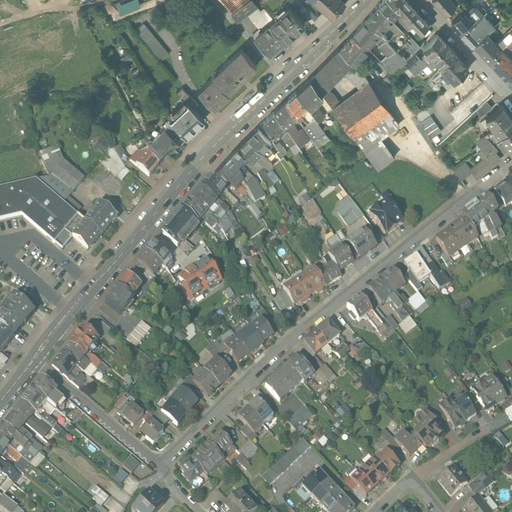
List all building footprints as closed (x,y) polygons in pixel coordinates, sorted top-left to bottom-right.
[(218,0),(233,16),(249,0),(248,0),(218,0)] [(255,8),(252,4),(249,0),(233,16),(232,16),(238,23),(247,16),(255,8)] [(340,0),(311,0),(310,1),(331,18),(344,3),(342,1),(342,2),(340,0)] [(408,20),(402,13),(403,13),(388,0),(383,0),(378,6),(392,19),(396,15),(399,17),(398,18),(404,25),(408,20)] [(416,13),(403,0),(388,0),(403,13),(402,13),(408,20),(416,13)] [(455,6),(449,0),(432,0),(445,15),(455,6)] [(468,29),(473,24),(473,23),(487,11),(483,7),(481,9),(477,5),(475,7),(472,7),(468,10),(468,13),(466,15),(464,12),(451,24),(460,34),(467,28),(468,29)] [(365,20),(379,33),(387,24),(396,33),(388,42),(394,49),(396,51),(402,45),(411,54),(413,52),(419,47),(392,19),(378,6),(365,20)] [(260,32),(268,25),(269,24),(255,8),(247,16),(260,32)] [(303,26),(286,8),(269,24),(268,25),(283,40),(282,41),(284,43),(303,26)] [(311,23),(317,18),(309,9),(303,14),(311,23)] [(433,31),(416,13),(408,20),(413,25),(425,38),(433,31)] [(478,19),(473,23),(478,28),(479,27),(482,24),(478,19)] [(388,42),(379,33),(365,20),(352,35),(365,48),(374,40),(379,45),(378,46),(387,54),(388,55),(394,49),(388,42)] [(413,25),(408,20),(404,25),(409,29),(413,25)] [(472,47),(473,45),(485,34),(483,31),(479,27),(478,28),(473,23),(473,24),(468,29),(469,30),(462,36),(472,47)] [(143,24),(134,32),(160,62),(169,55),(143,24)] [(283,40),(268,25),(260,32),(259,33),(257,31),(251,36),(253,38),(268,54),(282,41),(283,40)] [(509,31),(501,40),(505,44),(511,37),(511,36),(510,35),(511,33),(509,31)] [(446,45),(436,34),(422,47),(429,54),(425,55),(422,58),(426,62),(446,45)] [(473,45),(488,61),(505,44),(501,40),(500,39),(495,44),(486,34),(485,34),(473,45)] [(375,57),(365,48),(352,35),(338,50),(353,64),(362,54),(370,61),(373,59),(375,57)] [(488,61),(508,83),(511,79),(511,62),(506,56),(511,51),(510,49),(505,44),(488,61)] [(402,45),(396,51),(405,60),(411,54),(402,45)] [(446,45),(426,62),(422,66),(427,71),(434,65),(435,61),(441,68),(455,55),(446,45)] [(405,60),(396,51),(394,49),(388,55),(387,54),(379,62),(388,75),(403,61),(405,60)] [(388,134),(399,125),(363,74),(353,64),(338,50),(333,55),(346,68),(343,71),(361,88),(340,104),(332,94),(329,94),(325,89),(323,86),(318,89),(322,96),(355,139),(379,121),(388,134)] [(219,73),(213,78),(227,92),(256,65),(242,51),(236,57),(234,55),(217,71),(219,73)] [(414,73),(422,66),(417,61),(419,58),(413,52),(411,54),(405,60),(403,61),(414,73)] [(128,54),(120,59),(123,65),(132,60),(128,54)] [(346,68),(333,55),(310,79),(318,89),(323,86),(325,89),(343,71),(346,68)] [(468,70),(455,55),(441,68),(435,73),(440,79),(445,74),(449,78),(443,84),(447,89),(468,70)] [(417,61),(422,66),(426,62),(422,58),(420,59),(419,58),(417,61)] [(425,82),(432,76),(427,71),(422,66),(414,73),(419,78),(420,78),(425,82)] [(440,79),(435,73),(432,76),(425,82),(430,88),(440,79)] [(213,77),(198,92),(214,108),(229,94),(227,92),(213,78),(213,77)] [(310,79),(296,92),(308,104),(307,105),(310,107),(312,105),(322,96),(318,89),(310,79)] [(405,96),(412,89),(406,83),(399,90),(405,96)] [(468,116),(491,94),(481,84),(450,113),(456,119),(464,112),(468,116)] [(177,92),(186,102),(194,110),(199,105),(182,88),(177,92)] [(296,92),(284,103),(295,117),(299,112),(307,105),(308,104),(296,92)] [(194,110),(186,102),(169,119),(184,134),(186,137),(203,120),(194,110)] [(273,112),(274,113),(286,130),(291,126),(289,122),(295,117),(284,103),(284,102),(273,112)] [(487,102),(476,112),(481,118),(492,109),(487,102)] [(415,104),(410,107),(415,113),(420,110),(415,104)] [(318,123),(308,109),(310,107),(307,105),(299,112),(308,124),(303,127),(317,147),(322,144),(319,139),(326,134),(318,123)] [(312,105),(310,107),(308,109),(318,123),(325,118),(316,107),(312,105)] [(495,139),(511,126),(511,120),(504,110),(502,112),(499,108),(485,119),(493,129),(484,135),(486,138),(487,137),(491,141),(495,139)] [(274,113),(263,123),(272,136),(276,133),(279,137),(281,135),(286,130),(274,113)] [(441,132),(430,117),(421,124),(431,139),(441,132)] [(152,140),(168,155),(169,154),(171,154),(173,152),(173,150),(174,148),(180,143),(178,141),(184,134),(169,119),(164,123),(164,127),(152,140)] [(379,121),(355,139),(368,156),(378,170),(395,157),(381,139),(388,134),(379,121)] [(296,132),(292,126),(291,126),(286,130),(295,143),(297,146),(303,142),(296,132)] [(511,126),(495,139),(499,145),(500,144),(507,154),(511,149),(511,126)] [(257,128),(247,139),(263,152),(265,157),(267,158),(273,152),(267,145),(270,141),(257,128)] [(300,129),(296,132),(303,142),(297,146),(299,148),(309,141),(300,129)] [(289,147),(295,143),(286,130),(281,135),(289,147)] [(319,139),(322,144),(329,139),(326,134),(319,139)] [(477,152),(491,141),(487,137),(486,138),(476,145),(477,152)] [(147,145),(144,138),(135,143),(139,150),(130,161),(129,161),(130,161),(136,167),(149,177),(158,166),(150,160),(153,156),(147,145)] [(247,139),(237,148),(250,161),(250,162),(256,156),(261,161),(265,157),(263,152),(247,139)] [(500,159),(493,150),(499,145),(495,139),(491,141),(477,152),(483,159),(470,169),(471,171),(476,178),(500,159)] [(150,160),(158,166),(168,155),(152,140),(147,145),(153,156),(150,160)] [(98,142),(94,149),(102,154),(107,147),(98,142)] [(279,142),(275,145),(282,156),(286,152),(279,142)] [(124,168),(130,161),(129,161),(130,161),(127,159),(120,147),(114,150),(124,168)] [(39,156),(49,178),(61,164),(82,182),(84,180),(63,162),(56,148),(39,156)] [(116,177),(124,168),(114,150),(112,148),(98,164),(115,179),(116,177)] [(234,151),(224,162),(239,176),(243,183),(246,187),(252,180),(241,170),(250,161),(237,148),(235,150),(234,151)] [(267,158),(265,157),(261,161),(258,164),(261,167),(262,166),(266,170),(272,165),(267,158)] [(224,162),(210,177),(224,191),(227,193),(231,188),(235,192),(243,183),(239,176),(224,162)] [(460,180),(471,171),(470,169),(464,162),(453,170),(460,180)] [(49,178),(36,181),(76,215),(81,209),(68,199),(82,182),(61,164),(49,178)] [(130,172),(124,168),(116,177),(122,182),(130,172)] [(263,185),(270,180),(267,176),(263,171),(257,175),(263,185)] [(272,173),(267,176),(270,180),(275,186),(279,182),(272,173)] [(328,183),(333,179),(328,173),(324,177),(328,183)] [(210,177),(200,189),(215,201),(213,204),(217,208),(221,204),(222,203),(217,199),(224,191),(210,177)] [(252,180),(246,187),(258,209),(261,207),(259,202),(265,198),(256,184),(252,180)] [(267,191),(275,186),(270,180),(263,185),(267,191)] [(84,222),(76,215),(36,181),(0,189),(0,221),(20,216),(61,251),(71,239),(71,238),(85,223),(84,222)] [(340,186),(337,181),(328,188),(335,189),(340,186)] [(503,202),(511,196),(511,195),(511,189),(510,191),(504,182),(493,190),(503,202)] [(200,189),(190,201),(205,214),(208,210),(213,204),(215,201),(200,189)] [(385,203),(386,203),(388,206),(394,202),(387,192),(380,197),(385,203)] [(232,208),(237,203),(229,195),(226,198),(232,208)] [(298,202),(303,208),(311,202),(306,195),(298,202)] [(488,219),(491,225),(495,233),(501,230),(493,214),(498,211),(486,196),(476,204),(488,219)] [(511,204),(511,202),(511,196),(503,202),(505,208),(511,204)] [(352,202),(349,197),(338,205),(338,209),(335,211),(338,215),(350,206),(349,204),(352,202)] [(303,208),(301,209),(309,221),(321,213),(313,200),(311,202),(303,208)] [(190,201),(182,209),(197,223),(200,219),(212,229),(216,224),(209,218),(205,214),(190,201)] [(356,207),(352,202),(349,204),(350,206),(338,215),(341,218),(351,210),(356,207)] [(388,206),(386,203),(385,203),(370,215),(385,236),(402,223),(395,214),(394,215),(388,206)] [(84,222),(85,223),(100,236),(111,223),(112,224),(116,219),(99,204),(95,208),(96,208),(84,222)] [(225,214),(217,208),(213,204),(208,210),(213,214),(220,220),(224,216),(225,214)] [(221,204),(217,208),(225,214),(224,216),(227,219),(231,225),(235,221),(232,216),(228,211),(229,210),(221,204)] [(463,218),(473,231),(478,227),(483,222),(486,227),(491,225),(488,219),(476,204),(461,216),(463,218)] [(356,207),(351,210),(359,220),(363,217),(361,213),(356,207)] [(197,223),(182,209),(162,234),(177,247),(185,237),(186,238),(191,233),(189,232),(197,223)] [(359,220),(351,210),(341,218),(348,228),(359,220)] [(227,219),(224,216),(220,220),(213,214),(209,218),(216,224),(220,227),(221,229),(225,235),(232,227),(231,225),(227,219)] [(462,229),(458,231),(468,246),(477,239),(473,231),(463,218),(458,221),(462,227),(462,229)] [(488,233),(485,228),(486,227),(483,222),(478,227),(482,236),(488,233)] [(100,236),(85,223),(71,238),(87,251),(100,236)] [(220,227),(216,224),(212,229),(217,233),(221,229),(220,227)] [(495,233),(491,225),(486,227),(485,228),(488,233),(492,240),(497,237),(495,233)] [(285,227),(277,232),(280,237),(288,232),(285,227)] [(506,238),(501,230),(495,233),(497,237),(499,242),(506,238)] [(458,253),(468,246),(458,231),(454,234),(450,234),(449,231),(446,234),(458,253)] [(341,233),(335,236),(342,246),(347,243),(341,233)] [(375,248),(365,233),(348,245),(347,243),(342,246),(353,263),(375,248)] [(449,259),(458,253),(446,234),(435,240),(445,255),(448,260),(449,259)] [(332,264),(338,274),(353,263),(342,246),(335,236),(326,242),(333,253),(327,256),(332,264)] [(146,252),(161,265),(161,266),(169,256),(170,255),(154,242),(146,252)] [(229,242),(224,246),(233,261),(238,257),(236,253),(231,246),(229,242)] [(234,244),(231,246),(236,253),(239,251),(234,244)] [(306,247),(308,253),(316,249),(314,244),(306,247)] [(414,254),(416,257),(424,269),(431,264),(421,248),(414,254)] [(308,253),(306,254),(309,259),(319,254),(316,249),(308,253)] [(161,265),(146,252),(136,263),(147,272),(152,276),(161,265)] [(449,259),(448,260),(445,255),(440,258),(447,268),(452,265),(449,259)] [(169,256),(161,266),(167,270),(167,271),(173,265),(169,256)] [(332,264),(327,256),(323,259),(328,267),(332,264)] [(424,269),(416,257),(403,265),(408,273),(409,272),(412,276),(419,287),(431,279),(424,269)] [(220,280),(206,259),(178,277),(183,284),(179,287),(188,301),(220,280)] [(317,274),(325,287),(326,287),(341,278),(338,274),(332,264),(328,267),(317,274)] [(432,264),(431,264),(424,269),(431,279),(439,291),(446,286),(443,281),(445,279),(442,274),(439,276),(432,264)] [(140,287),(147,279),(143,276),(133,268),(126,276),(140,287)] [(304,276),(314,293),(317,294),(323,291),(323,288),(325,287),(317,274),(314,269),(304,276)] [(379,281),(401,309),(404,306),(406,305),(401,298),(398,300),(394,295),(405,287),(392,271),(379,281)] [(157,280),(152,276),(147,272),(143,276),(147,279),(153,285),(157,280)] [(126,276),(117,288),(131,298),(140,287),(126,276)] [(310,296),(314,293),(304,276),(293,282),(305,302),(309,299),(310,296)] [(407,280),(418,295),(423,291),(419,287),(412,276),(407,280)] [(401,309),(379,281),(368,290),(381,306),(387,301),(393,308),(391,309),(395,314),(401,309)] [(301,304),(305,302),(293,282),(282,289),(285,293),(293,307),(298,304),(301,304)] [(131,298),(117,288),(100,310),(115,322),(133,300),(131,298)] [(287,310),(293,307),(285,293),(273,301),(281,313),(286,309),(287,310)] [(0,312),(0,328),(11,337),(31,312),(10,294),(0,306),(0,307),(2,310),(0,312)] [(408,303),(415,311),(425,303),(418,295),(408,303)] [(373,315),(360,297),(347,307),(353,315),(350,317),(354,322),(357,320),(359,323),(364,319),(366,322),(368,320),(371,323),(376,319),(373,315)] [(467,299),(454,306),(460,317),(473,310),(467,299)] [(429,308),(425,303),(415,311),(420,316),(429,308)] [(404,306),(401,309),(408,318),(412,316),(404,306)] [(263,324),(269,319),(263,309),(256,314),(260,320),(261,320),(263,324)] [(408,318),(401,309),(395,314),(402,324),(408,318)] [(376,319),(387,332),(391,329),(385,320),(378,311),(373,315),(376,319)] [(245,322),(250,328),(260,320),(256,314),(245,322)] [(393,331),(397,328),(389,317),(385,320),(391,329),(393,331)] [(417,329),(408,318),(402,324),(397,328),(405,338),(417,329)] [(382,335),(387,332),(376,319),(371,323),(381,336),(382,335)] [(260,320),(250,328),(261,344),(272,336),(263,324),(261,320),(260,320)] [(241,335),(250,328),(245,322),(231,333),(236,340),(241,336),(241,335)] [(328,322),(316,332),(327,346),(339,336),(335,331),(337,330),(335,327),(333,329),(328,322)] [(150,330),(141,323),(126,340),(135,348),(150,330)] [(111,332),(102,325),(92,337),(98,342),(101,344),(111,332)] [(166,327),(162,331),(168,336),(171,331),(166,327)] [(0,353),(12,339),(11,337),(0,328),(0,353)] [(241,336),(236,340),(248,356),(263,346),(261,344),(250,328),(241,335),(241,336)] [(68,346),(83,360),(83,359),(85,358),(98,342),(92,337),(83,329),(68,346)] [(395,333),(393,331),(391,329),(387,332),(382,335),(386,340),(395,333)] [(181,331),(174,337),(180,343),(186,337),(181,331)] [(327,346),(316,332),(303,342),(308,349),(306,351),(311,358),(321,350),(327,346)] [(236,340),(231,333),(220,341),(225,348),(236,340)] [(248,356),(236,340),(225,348),(227,351),(237,364),(248,356)] [(367,348),(359,340),(349,348),(356,357),(367,348)] [(225,348),(220,341),(213,346),(220,355),(221,356),(227,351),(225,348)] [(220,355),(213,346),(211,344),(204,351),(214,361),(215,360),(220,355)] [(61,355),(76,368),(82,373),(89,364),(83,359),(83,360),(68,346),(61,355)] [(331,350),(327,346),(321,350),(324,355),(331,350)] [(349,351),(344,346),(335,354),(340,359),(349,351)] [(76,368),(61,355),(52,366),(67,379),(68,377),(76,368)] [(298,357),(287,367),(301,382),(303,384),(314,375),(298,357)] [(88,361),(85,358),(83,359),(89,364),(97,370),(102,375),(106,370),(91,358),(88,361)] [(203,372),(218,387),(231,375),(215,360),(214,361),(203,372)] [(89,364),(82,373),(89,379),(97,370),(89,364)] [(507,364),(501,368),(505,374),(511,370),(507,364)] [(301,382),(287,367),(265,387),(279,402),(301,382)] [(336,378),(326,367),(320,372),(329,381),(330,383),(336,378)] [(448,370),(443,374),(448,380),(453,376),(448,370)] [(218,387),(203,372),(194,381),(193,383),(198,388),(208,398),(210,396),(211,396),(212,395),(212,393),(218,387)] [(329,381),(320,372),(315,377),(323,386),(329,381)] [(68,377),(67,379),(78,389),(85,381),(78,375),(73,382),(68,377)] [(198,388),(193,383),(194,381),(190,377),(183,383),(185,385),(193,392),(198,388)] [(32,390),(46,402),(55,410),(63,401),(54,394),(56,391),(42,378),(32,390)] [(181,390),(185,385),(183,383),(179,379),(174,385),(181,390)] [(482,385),(496,406),(500,403),(502,403),(504,402),(504,399),(491,379),(482,385)] [(482,385),(480,382),(470,388),(473,392),(477,398),(476,399),(478,403),(481,407),(483,406),(488,414),(493,410),(492,408),(496,406),(482,385)] [(189,398),(193,392),(185,385),(181,390),(189,398)] [(21,404),(34,415),(38,411),(42,405),(46,402),(32,390),(21,404)] [(170,402),(186,415),(186,416),(196,404),(189,398),(181,390),(170,402)] [(256,399),(261,404),(265,400),(258,392),(253,396),(256,400),(256,399)] [(476,399),(477,398),(473,392),(468,395),(475,405),(478,403),(476,399)] [(452,407),(463,399),(463,398),(460,394),(449,402),(452,407)] [(468,395),(463,398),(463,399),(472,411),(477,408),(474,405),(475,405),(468,395)] [(126,402),(127,401),(122,397),(117,403),(122,407),(126,402)] [(126,402),(130,406),(132,404),(134,406),(136,403),(130,398),(127,401),(126,402)] [(247,408),(263,426),(273,417),(261,404),(256,399),(256,400),(247,408)] [(452,407),(463,424),(469,421),(475,417),(472,411),(463,399),(452,407)] [(52,413),(55,410),(46,402),(42,405),(52,413)] [(120,418),(130,406),(126,402),(122,407),(118,411),(116,414),(120,418)] [(186,415),(170,402),(162,413),(161,414),(168,419),(177,427),(177,426),(186,415)] [(452,407),(449,402),(439,409),(446,420),(454,431),(458,428),(460,429),(465,426),(463,424),(452,407)] [(118,411),(122,407),(117,403),(113,408),(118,411)] [(21,404),(12,414),(25,425),(42,440),(49,433),(40,425),(35,425),(32,422),(30,420),(34,415),(21,404)] [(344,405),(336,412),(343,419),(350,413),(344,405)] [(446,420),(439,409),(437,405),(429,410),(438,419),(441,423),(446,420)] [(142,417),(130,406),(120,418),(132,428),(142,417)] [(312,415),(304,407),(287,423),(295,431),(300,426),(312,415)] [(263,426),(247,408),(237,417),(246,426),(254,435),(263,426)] [(168,419),(161,414),(162,413),(159,410),(153,417),(163,426),(168,419)] [(438,419),(429,410),(424,414),(434,425),(432,426),(435,429),(441,423),(438,419)] [(44,416),(38,411),(34,415),(52,430),(55,426),(56,425),(44,415),(44,416)] [(148,422),(152,417),(148,413),(141,421),(146,425),(148,422)] [(12,414),(3,425),(27,445),(31,440),(23,433),(19,432),(25,425),(12,414)] [(412,436),(425,449),(428,446),(430,447),(436,442),(437,443),(443,438),(435,429),(432,426),(434,425),(424,414),(410,426),(416,432),(412,436)] [(159,431),(163,426),(153,417),(152,417),(148,422),(159,431)] [(159,431),(148,422),(146,425),(139,433),(153,445),(162,434),(159,431)] [(3,425),(0,428),(0,438),(8,445),(13,440),(15,443),(18,446),(18,447),(22,451),(27,445),(3,425)] [(61,431),(55,426),(52,430),(58,435),(61,431)] [(257,439),(254,435),(246,426),(240,432),(249,441),(252,444),(257,439)] [(300,426),(295,431),(300,436),(305,431),(300,426)] [(386,442),(394,451),(398,447),(394,442),(384,431),(379,435),(386,442)] [(331,433),(326,439),(332,446),(338,441),(331,433)] [(207,445),(208,445),(220,458),(232,447),(219,434),(207,445)] [(425,449),(412,436),(408,440),(402,434),(394,442),(398,447),(409,458),(416,451),(421,456),(426,451),(425,449)] [(302,439),(298,444),(306,452),(310,448),(302,439)] [(29,465),(33,459),(26,453),(26,454),(22,451),(18,447),(18,446),(15,443),(13,440),(8,445),(7,447),(21,458),(29,465)] [(42,449),(31,440),(27,445),(38,454),(42,449)] [(0,441),(0,457),(5,451),(8,456),(17,463),(21,458),(7,447),(0,441)] [(252,444),(249,441),(237,453),(240,456),(245,462),(258,450),(252,444)] [(385,453),(389,457),(394,451),(386,442),(380,448),(385,453)] [(298,444),(293,448),(301,457),(306,452),(298,444)] [(27,445),(22,451),(26,454),(26,453),(33,459),(38,454),(27,445)] [(208,445),(190,461),(202,474),(207,479),(224,462),(220,458),(208,445)] [(232,447),(220,458),(224,462),(236,452),(232,447)] [(293,448),(288,452),(297,461),(301,457),(293,448)] [(288,452),(284,457),(292,465),(297,461),(288,452)] [(375,462),(388,477),(399,467),(389,457),(385,453),(375,462)] [(38,454),(33,459),(29,465),(32,467),(36,470),(44,460),(38,454)] [(245,462),(240,456),(235,460),(246,471),(250,467),(245,462)] [(139,465),(130,457),(122,467),(131,475),(139,465)] [(284,457),(279,461),(288,470),(292,465),(284,457)] [(32,467),(29,465),(21,458),(17,463),(13,468),(21,475),(25,470),(27,472),(32,467)] [(366,467),(381,484),(388,477),(375,462),(373,460),(366,467)] [(202,474),(190,461),(180,471),(186,477),(184,479),(183,478),(183,479),(190,486),(190,485),(196,492),(202,486),(196,480),(202,474)] [(279,461),(275,465),(283,474),(288,470),(279,461)] [(0,475),(6,480),(8,481),(14,473),(5,465),(3,468),(0,465),(0,475)] [(275,465),(270,469),(278,478),(283,474),(275,465)] [(511,469),(506,466),(502,475),(509,478),(511,471),(511,469)] [(358,474),(373,491),(381,484),(366,467),(358,474)] [(466,484),(453,468),(436,481),(450,497),(466,484)] [(270,469),(266,474),(274,482),(278,478),(270,469)] [(128,478),(120,471),(113,479),(121,486),(128,478)] [(327,481),(318,472),(301,488),(309,497),(327,481)] [(19,476),(14,473),(8,481),(12,485),(19,476)] [(274,482),(266,474),(261,478),(269,487),(274,482)] [(373,491),(358,474),(350,481),(357,489),(366,498),(373,491)] [(353,493),(357,489),(350,481),(348,479),(343,483),(353,493)] [(477,479),(468,487),(472,491),(481,484),(477,479)] [(0,491),(5,495),(12,485),(8,481),(6,480),(2,486),(0,487),(0,491)] [(327,481),(309,497),(318,507),(336,491),(327,481)] [(485,489),(481,484),(472,491),(476,496),(485,489)] [(96,486),(92,491),(96,495),(93,499),(101,507),(109,498),(96,486)] [(361,502),(366,498),(357,489),(353,493),(361,502)] [(464,489),(452,498),(456,503),(468,494),(464,489)] [(157,511),(163,506),(153,496),(154,496),(149,491),(131,511),(157,511)] [(331,511),(345,500),(336,491),(318,507),(323,511),(331,511)] [(255,511),(256,511),(239,493),(221,510),(222,511),(255,511)] [(13,511),(17,508),(3,497),(0,501),(0,505),(8,511),(13,511)] [(489,511),(478,498),(461,511),(489,511)] [(350,511),(353,509),(345,500),(331,511),(350,511)]
